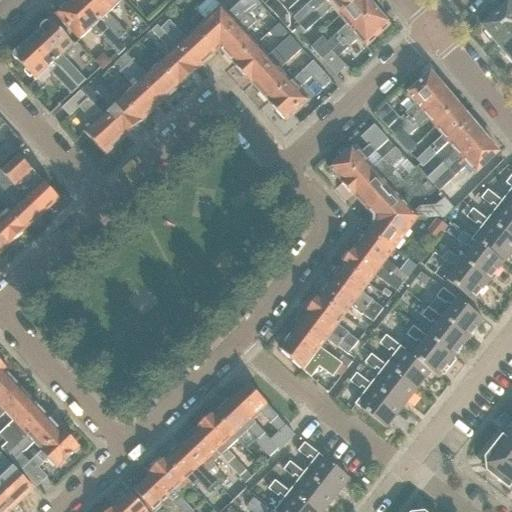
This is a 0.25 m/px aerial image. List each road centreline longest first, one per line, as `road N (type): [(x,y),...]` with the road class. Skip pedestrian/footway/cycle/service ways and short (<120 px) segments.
road 1 (residential): [(107,202),(218,100),(283,166)]
road 2 (residential): [(239,337),(325,242),(330,224),(283,166)]
road 3 (residential): [(402,468),(239,337)]
road 4 (residential): [(283,166),(432,29)]
road 5 (residential): [(124,452),(0,311)]
road 6 (unclassified): [(402,468),(511,323)]
road 7 (residential): [(124,452),(239,337)]
road 8 (residential): [(107,202),(0,88)]
road 9 (residential): [(0,296),(107,202)]
